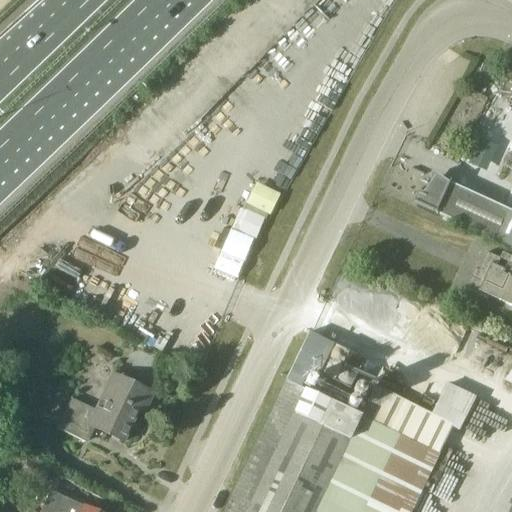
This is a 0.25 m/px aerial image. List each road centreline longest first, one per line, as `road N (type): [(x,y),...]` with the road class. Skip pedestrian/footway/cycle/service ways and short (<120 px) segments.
road 1 (unclassified): [(190,511),(431,26),(462,10),(511,27)]
road 2 (motorway): [(0,156),(163,0)]
